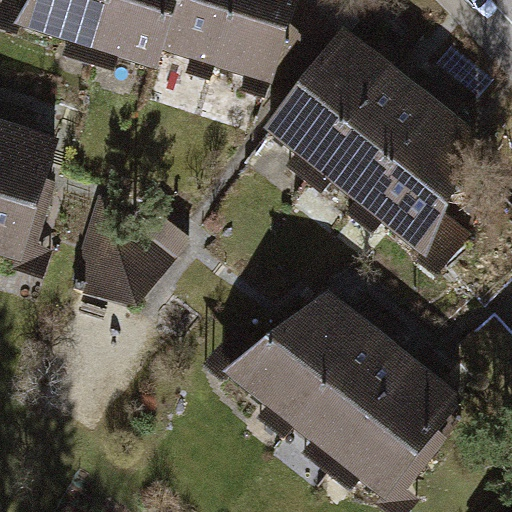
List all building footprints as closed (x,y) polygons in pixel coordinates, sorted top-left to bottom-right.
[(176,0),(38,0),(20,30),(30,33),(156,69),(160,51),(176,0)] [(176,0),(160,51),(280,90),(281,86),(308,5),(309,0),(176,0)] [(297,99),(349,37),(308,5),(281,86),(297,99)] [(493,137),(354,30),(349,37),(297,99),(271,131),(433,261),(493,137)] [(62,142),(0,122),(0,257),(25,266),(62,142)] [(122,217),(99,198),(75,281),(89,285),(86,296),(139,313),(194,241),(140,197),(122,217)] [(471,405),(333,293),(226,377),(389,505),(471,405)]
